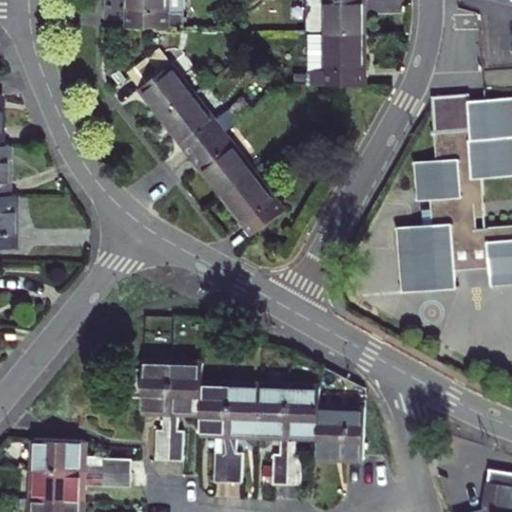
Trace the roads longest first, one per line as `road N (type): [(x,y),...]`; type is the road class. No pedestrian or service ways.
road 1 (residential): [(288,308),(408,100),(424,62),(431,0)]
road 2 (residential): [(28,0),(44,82),(75,151),(142,226)]
road 3 (residential): [(0,406),(142,226)]
road 4 (residential): [(142,226),(288,308)]
road 5 (residential): [(391,366),(511,427)]
road 6 (residential): [(391,366),(423,491)]
